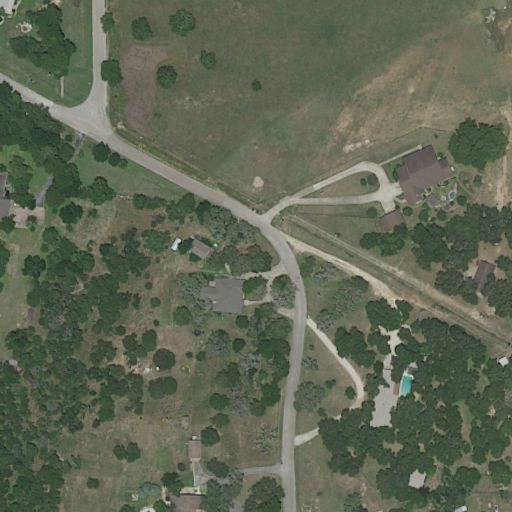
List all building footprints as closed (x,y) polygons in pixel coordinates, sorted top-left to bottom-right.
[(16,0),(12,15),(0,11),(0,0),(16,0)] [(448,181),(426,190),(428,193),(424,195),(426,200),(411,207),(407,198),(408,198),(400,180),(402,179),(398,170),(409,166),(406,159),(435,146),(441,161),(448,158),(456,177),(448,181)] [(8,175),(5,200),(13,201),(10,222),(0,221),(0,171),(8,172),(8,175)] [(433,194),(440,201),(435,207),(428,200),(433,194)] [(381,219),(401,210),(407,224),(387,233),(381,219)] [(196,239),(213,248),(206,260),(190,251),(196,239)] [(232,258),(224,264),(221,259),(215,263),(210,255),(229,243),(235,252),(232,254),(234,257),(232,258)] [(482,261),(498,267),(487,294),(472,288),(482,261)] [(217,278),(247,280),(246,296),(245,296),(245,301),(246,301),(245,307),(243,306),(243,315),(215,313),(216,301),(204,301),(205,287),(216,288),(217,278)] [(420,368),(410,367),(411,356),(421,358),(420,368)] [(14,357),(27,370),(20,377),(7,364),(14,357)] [(499,361),(506,357),(511,368),(511,370),(506,373),(499,361)] [(383,370),(403,374),(393,432),(372,428),(377,401),(375,401),(377,394),(379,395),(382,380),(380,380),(382,370),(383,370)] [(188,426),(183,426),(183,417),(190,416),(191,426),(188,426)] [(203,458),(190,458),(190,440),(203,440),(203,458)] [(426,476),(427,476),(423,490),(406,485),(410,471),(426,476)] [(198,511),(192,511),(192,509),(190,509),(190,511),(174,511),(174,494),(208,495),(207,509),(198,509),(198,511)] [(151,505),(149,502),(149,499),(151,497),(155,497),(157,500),(156,503),(154,505),(151,505)]
